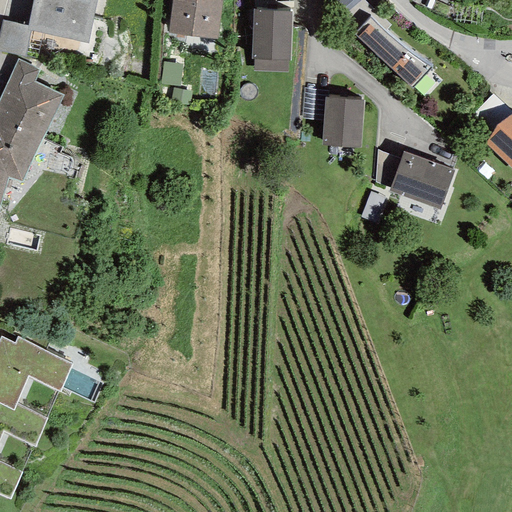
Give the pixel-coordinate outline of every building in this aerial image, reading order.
[(95,0),(32,0),(28,26),(27,30),(31,31),(87,43),(95,0)] [(171,0),(167,33),(217,40),(222,0),(171,0)] [(360,0),(330,0),(343,15),(360,0)] [(289,61),(291,12),(253,9),(251,59),(253,59),(253,71),(288,73),(287,60),(289,61)] [(370,17),(353,35),(412,89),(430,69),(406,50),(370,17)] [(0,31),(0,51),(24,57),(31,31),(27,30),(28,26),(3,21),(0,31)] [(0,203),(8,178),(21,183),(62,96),(33,82),(39,71),(18,59),(0,97),(0,203)] [(319,121),(322,91),(304,89),(301,120),(319,121)] [(325,98),(321,145),(360,148),(363,101),(325,98)] [(511,114),(485,144),(511,169),(511,114)] [(377,150),(375,182),(390,188),(400,160),(377,150)] [(390,188),(389,191),(439,210),(453,171),(403,152),(400,160),(390,188)] [(374,223),(385,197),(370,192),(360,217),(374,223)] [(76,362),(17,337),(14,343),(1,337),(0,339),(0,494),(9,498),(31,447),(35,448),(58,395),(61,396),(76,362)]
